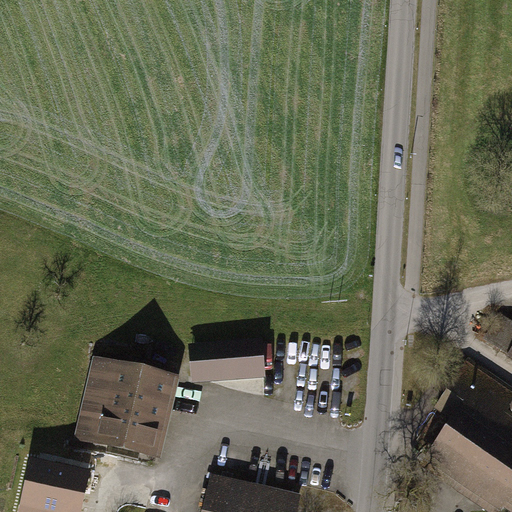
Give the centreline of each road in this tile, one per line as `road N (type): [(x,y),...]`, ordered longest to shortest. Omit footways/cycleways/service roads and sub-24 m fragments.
road 1 (tertiary): [(367,511),(403,0)]
road 2 (track): [(383,306),(437,308),(511,288)]
